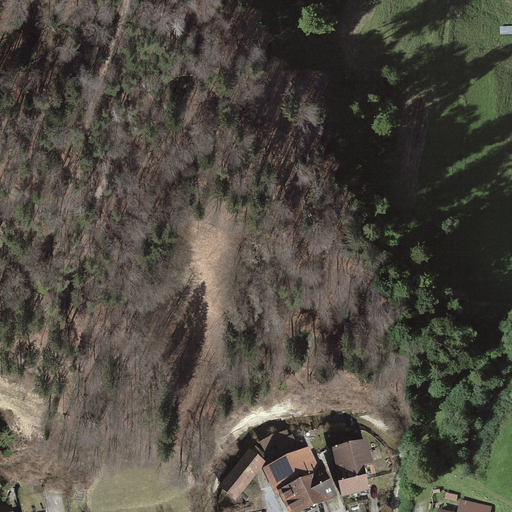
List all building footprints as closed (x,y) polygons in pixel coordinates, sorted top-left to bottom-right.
[(272,436),(258,444),(264,455),(276,448),(282,463),(306,452),(302,443),(296,445),(293,438),(289,439),(287,431),(272,436)] [(368,443),(332,451),(343,499),(372,493),(367,471),(374,470),(368,443)] [(219,493),(235,506),(267,466),(262,462),(265,457),(254,448),(219,493)] [(274,496),(278,494),(302,483),(320,475),(308,451),(306,452),(282,463),(263,472),(274,496)] [(320,475),(302,483),(314,508),(337,498),(325,472),(320,475)] [(286,511),(306,511),(314,508),(302,483),(278,494),(286,511)] [(490,511),(491,507),(459,500),(456,511),(453,511),(438,509),(437,511),(490,511)]
